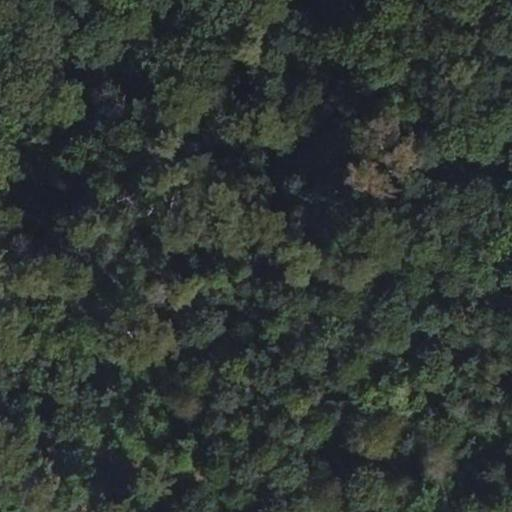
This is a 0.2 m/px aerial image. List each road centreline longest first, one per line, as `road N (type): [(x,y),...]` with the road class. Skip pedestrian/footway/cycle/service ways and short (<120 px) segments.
road 1 (track): [(69,511),(145,471),(473,511)]
road 2 (track): [(511,176),(444,129),(333,0)]
road 3 (track): [(145,471),(0,426)]
